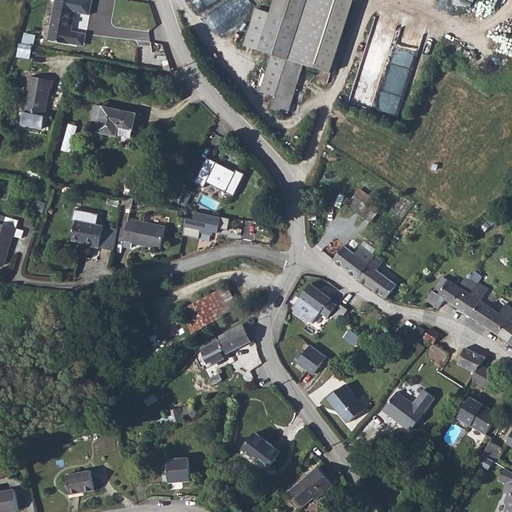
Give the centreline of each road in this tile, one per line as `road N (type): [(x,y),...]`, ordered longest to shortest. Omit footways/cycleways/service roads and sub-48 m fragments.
road 1 (unclassified): [(163,0),(192,67),(284,176),(297,252)]
road 2 (unclassified): [(293,263),(265,344),(370,511)]
road 3 (unclassified): [(297,252),(368,296),(442,320),(511,360)]
road 4 (residential): [(293,263),(248,248),(85,283)]
